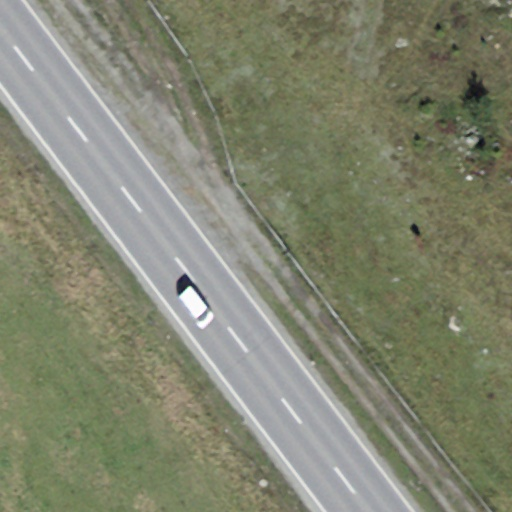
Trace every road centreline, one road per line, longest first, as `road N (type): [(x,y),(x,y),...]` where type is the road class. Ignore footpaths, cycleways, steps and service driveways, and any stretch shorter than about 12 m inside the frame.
road 1 (track): [(63,0),(460,511)]
road 2 (primary): [(365,511),(0,26)]
